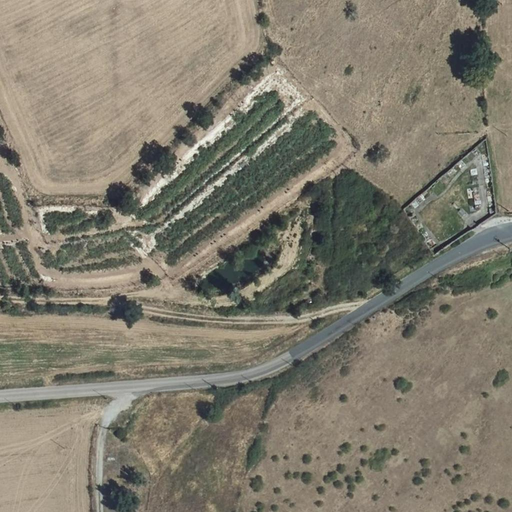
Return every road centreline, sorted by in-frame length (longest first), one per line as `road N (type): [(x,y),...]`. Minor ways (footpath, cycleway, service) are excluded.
road 1 (tertiary): [(0,399),(252,377),(511,237)]
road 2 (track): [(379,306),(251,322),(84,302),(0,302)]
